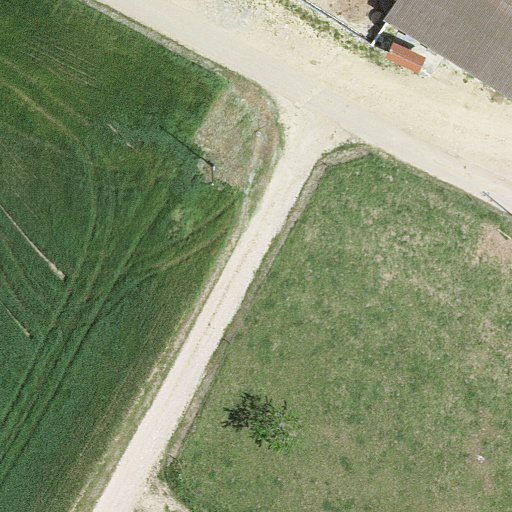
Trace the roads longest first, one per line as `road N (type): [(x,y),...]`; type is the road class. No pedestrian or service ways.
road 1 (track): [(110,511),(318,102)]
road 2 (track): [(118,0),(511,198)]
